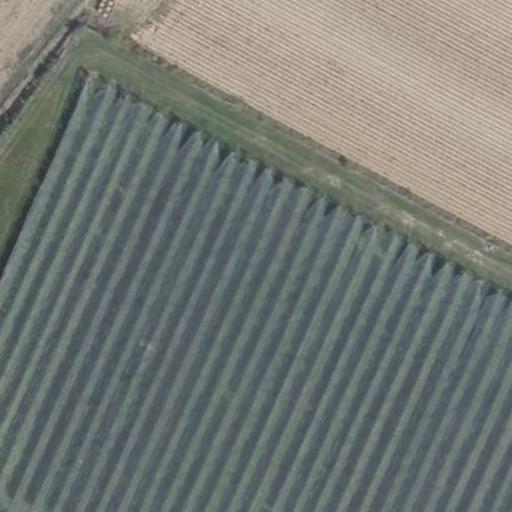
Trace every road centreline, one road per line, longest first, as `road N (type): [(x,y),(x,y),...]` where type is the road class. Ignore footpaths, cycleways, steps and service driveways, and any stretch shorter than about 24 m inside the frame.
road 1 (track): [(511,280),(87,46),(0,238)]
road 2 (track): [(87,0),(0,117)]
